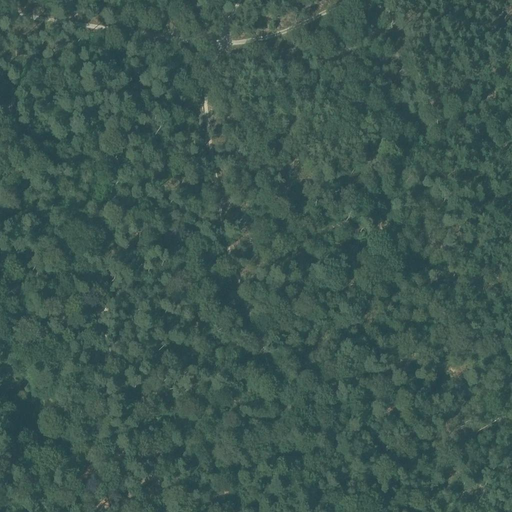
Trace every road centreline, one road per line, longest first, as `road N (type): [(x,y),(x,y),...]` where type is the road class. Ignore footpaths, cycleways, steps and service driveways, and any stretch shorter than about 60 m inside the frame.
road 1 (track): [(280,461),(270,381),(225,267),(211,202),(204,79),(214,50)]
road 2 (track): [(280,461),(223,479),(150,448),(122,417),(102,291),(56,268),(0,266)]
road 3 (track): [(511,382),(483,403),(380,424),(280,461)]
road 4 (track): [(214,50),(0,14)]
road 5 (track): [(356,0),(266,45),(214,50)]
